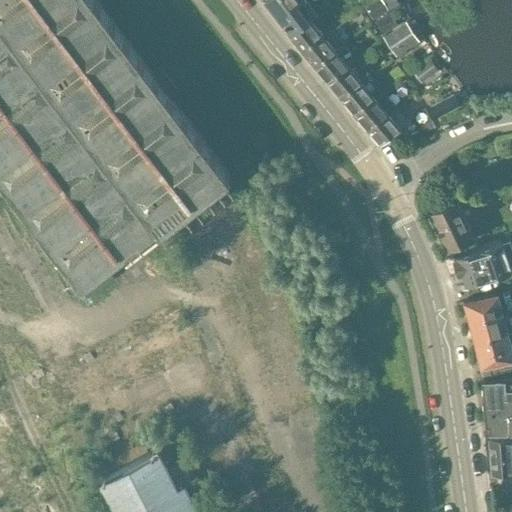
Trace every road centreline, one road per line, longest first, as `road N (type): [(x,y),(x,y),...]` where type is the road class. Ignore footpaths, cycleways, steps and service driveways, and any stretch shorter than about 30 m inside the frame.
road 1 (tertiary): [(465,511),(427,289),(381,186)]
road 2 (tertiary): [(381,186),(234,0)]
